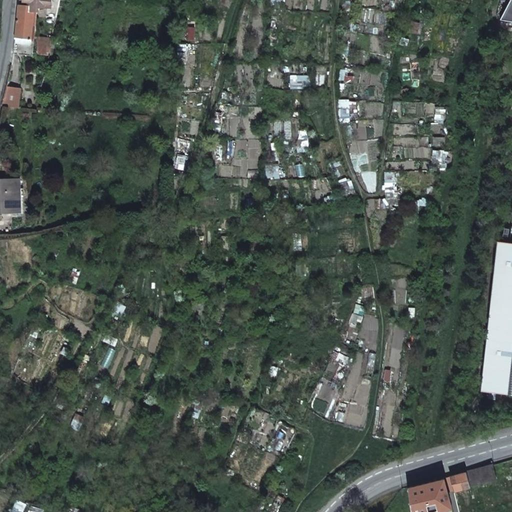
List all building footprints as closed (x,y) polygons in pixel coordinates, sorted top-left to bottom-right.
[(511,21),(511,0),(510,0),(500,20),(511,21)] [(17,11),(15,39),(32,41),(32,36),(35,11),(17,11)] [(14,51),(49,55),(52,38),(32,36),(32,41),(15,39),(13,44),(14,51)] [(3,98),(0,106),(17,107),(20,88),(6,86),(3,98)] [(19,179),(0,179),(0,212),(20,212),(19,179)] [(511,243),(497,242),(490,305),(481,393),(511,396),(511,243)] [(493,465),(450,476),(454,491),(497,479),(493,465)] [(444,478),(409,487),(415,511),(432,511),(451,507),(444,478)]
